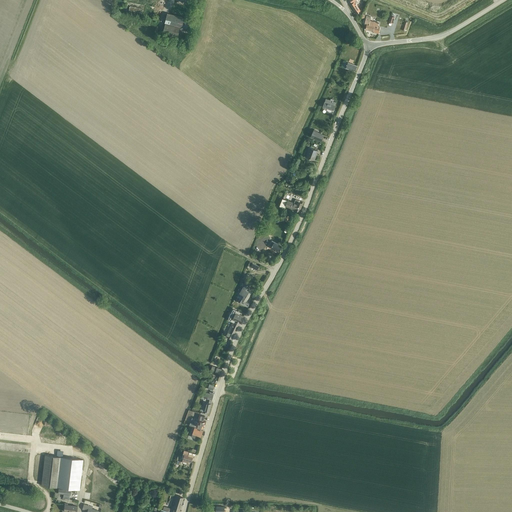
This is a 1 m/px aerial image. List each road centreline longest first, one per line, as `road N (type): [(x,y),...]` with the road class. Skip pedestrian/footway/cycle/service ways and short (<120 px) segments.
road 1 (residential): [(184,511),(229,356),(296,228),(366,45)]
road 2 (unclassified): [(366,45),(440,36),(503,0)]
